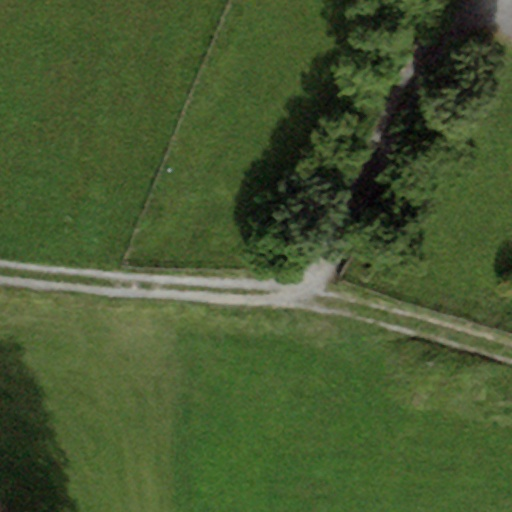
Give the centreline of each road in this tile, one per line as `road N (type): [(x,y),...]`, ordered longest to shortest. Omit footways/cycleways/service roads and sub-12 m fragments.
road 1 (track): [(306,300),(419,62),(469,0)]
road 2 (track): [(0,272),(306,300)]
road 3 (track): [(306,300),(511,355)]
